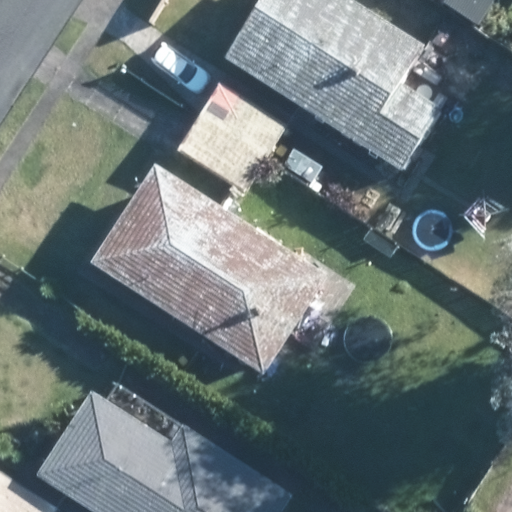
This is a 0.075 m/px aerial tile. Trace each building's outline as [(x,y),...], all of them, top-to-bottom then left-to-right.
[(412,83),(435,50),(436,47),(365,0),(281,0),(243,59),(306,100),(417,174),(456,114),(412,83)] [(300,127),(291,122),(232,83),(209,119),(275,163),(297,130),(300,127)] [(257,193),(275,163),(209,119),(189,149),(257,193)] [(146,288),(277,374),(342,277),(171,166),(108,263),(146,288)] [(187,442),(120,397),(110,391),(71,451),(59,470),(55,476),(110,511),(297,511),(307,497),(197,425),(187,442)] [(70,507),(21,475),(4,465),(0,470),(0,511),(66,511),(68,510),(70,507)]
